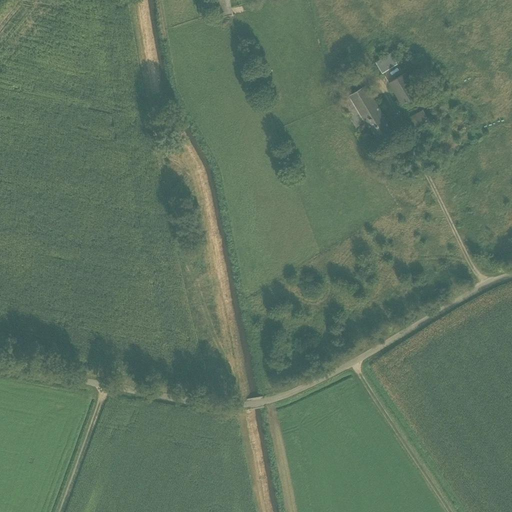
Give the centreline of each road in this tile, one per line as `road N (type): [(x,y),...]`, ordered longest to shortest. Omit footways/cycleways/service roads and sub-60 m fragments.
road 1 (unclassified): [(511,274),(264,402),(207,406),(0,364)]
road 2 (track): [(387,96),(481,286)]
road 3 (track): [(449,511),(351,363)]
road 4 (track): [(106,385),(60,511)]
